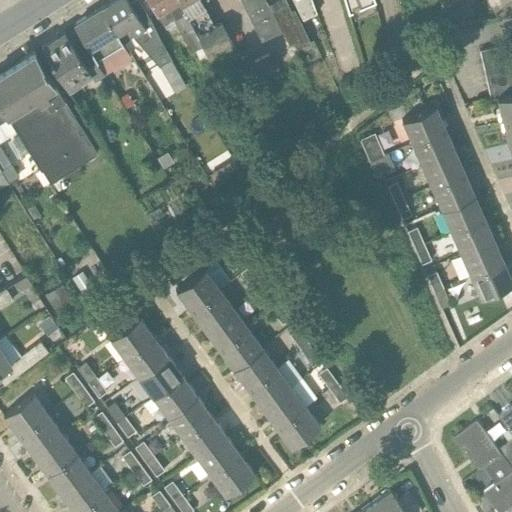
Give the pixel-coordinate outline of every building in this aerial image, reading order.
[(111,0),(101,7),(117,33),(128,26),(135,38),(147,52),(152,49),(161,64),(171,58),(159,37),(150,18),(142,23),(127,0),(111,0)] [(202,45),(201,43),(178,0),(150,0),(162,24),(173,18),(190,51),(202,45)] [(178,0),(201,43),(202,45),(207,54),(231,42),(222,24),(209,31),(206,26),(210,25),(197,0),(178,0)] [(267,0),(244,0),(265,39),(282,29),(267,0)] [(267,0),(282,29),(292,50),(310,41),(294,8),(297,7),(293,0),(267,0)] [(316,12),(311,0),(293,0),(297,7),(303,19),(316,12)] [(437,0),(440,10),(455,0),(485,0),(494,12),(511,0),(437,0)] [(124,44),(117,33),(101,7),(74,24),(87,45),(97,61),(124,44)] [(105,73),(97,61),(87,45),(78,51),(64,30),(40,46),(68,89),(89,75),(93,81),(105,73)] [(511,42),(502,45),(505,57),(511,55),(511,42)] [(505,57),(502,45),(480,49),(483,62),(505,57)] [(0,71),(0,106),(4,113),(35,162),(36,161),(48,182),(95,151),(64,98),(34,50),(0,71)] [(258,82),(280,70),(270,52),(249,64),(258,82)] [(505,57),(483,62),(485,75),(508,70),(505,57)] [(508,70),(485,75),(488,87),(511,82),(508,70)] [(491,100),(497,98),(511,94),(511,88),(511,82),(488,87),(491,100)] [(235,84),(226,88),(233,102),(242,98),(235,84)] [(133,102),(127,92),(119,96),(125,107),(133,102)] [(511,94),(497,98),(502,122),(511,119),(511,94)] [(401,120),(411,143),(445,128),(435,105),(401,120)] [(0,115),(4,113),(0,106),(0,169),(10,162),(0,145),(0,115)] [(511,119),(502,122),(507,146),(511,144),(511,119)] [(445,128),(411,143),(421,165),(455,150),(445,128)] [(369,160),(382,154),(373,134),(360,140),(369,160)] [(455,150),(421,165),(431,187),(465,172),(455,150)] [(157,157),(163,168),(173,161),(167,151),(157,157)] [(387,152),(382,154),(369,160),(377,179),(395,171),(387,152)] [(465,172),(431,187),(440,209),(475,194),(465,172)] [(394,202),(403,198),(396,182),(387,186),(394,202)] [(475,194),(440,209),(450,231),(484,216),(475,194)] [(403,198),(394,202),(402,218),(410,214),(403,198)] [(484,216),(450,231),(460,253),(494,238),(484,216)] [(414,247),(423,243),(416,227),(407,230),(414,247)] [(494,238),(460,253),(470,275),(504,260),(494,238)] [(423,243),(414,247),(422,263),(430,260),(423,243)] [(511,278),(504,260),(470,275),(480,298),(511,283),(511,278)] [(241,272),(252,287),(267,276),(256,261),(241,272)] [(176,289),(191,309),(220,288),(205,268),(176,289)] [(71,276),(84,297),(94,292),(81,270),(71,276)] [(434,291),(443,287),(435,270),(426,274),(434,291)] [(44,294),(55,311),(72,300),(61,283),(44,294)] [(508,286),(499,290),(502,297),(511,293),(508,286)] [(0,307),(13,299),(6,287),(0,290),(0,307)] [(443,287),(434,291),(441,307),(450,303),(443,287)] [(220,288),(191,309),(205,329),(234,307),(220,288)] [(272,310),(280,304),(269,289),(261,295),(272,310)] [(122,304),(115,310),(120,317),(127,311),(122,304)] [(291,318),(280,304),(272,310),(282,324),(291,318)] [(234,307),(205,329),(219,348),(248,327),(234,307)] [(47,336),(57,327),(47,315),(36,323),(47,336)] [(109,338),(124,358),(154,336),(139,316),(109,338)] [(248,327),(219,348),(233,367),(262,346),(248,327)] [(301,348),(309,342),(298,328),(290,334),(301,348)] [(154,336),(124,358),(138,378),(168,356),(154,336)] [(18,374),(48,351),(40,340),(21,355),(10,364),(18,374)] [(309,342),(301,348),(311,363),(319,357),(309,342)] [(262,346),(233,367),(247,387),(276,365),(262,346)] [(0,371),(10,364),(0,349),(0,371)] [(168,356),(138,378),(153,397),(182,375),(168,356)] [(88,382),(96,376),(85,361),(77,368),(88,382)] [(276,365),(247,387),(261,406),(290,385),(276,365)] [(330,388),(338,382),(327,368),(319,373),(330,388)] [(64,377),(75,391),(83,385),(72,371),(64,377)] [(182,375),(153,397),(167,416),(197,394),(182,375)] [(96,376),(88,382),(99,397),(107,390),(96,376)] [(348,396),(338,382),(330,388),(340,402),(348,396)] [(83,385),(75,391),(86,406),(93,400),(83,385)] [(290,385),(261,406),(275,425),(305,404),(290,385)] [(18,434),(48,412),(33,392),(3,414),(18,434)] [(197,394),(167,416),(181,435),(211,414),(197,394)] [(116,421),(125,415),(114,400),(105,407),(116,421)] [(305,404),(275,425),(290,446),(319,424),(305,404)] [(511,438),(509,441),(511,445),(511,404),(499,414),(511,432),(511,438)] [(92,416),(103,431),(112,425),(101,410),(92,416)] [(32,453),(62,431),(48,412),(18,434),(32,453)] [(211,414),(181,435),(196,455),(225,433),(211,414)] [(136,429),(125,415),(116,421),(127,436),(136,429)] [(511,454),(511,445),(509,441),(499,449),(477,419),(455,435),(480,469),(486,465),(502,453),(506,459),(511,454)] [(112,425),(103,431),(114,446),(122,439),(112,425)] [(47,473),(77,451),(62,431),(32,453),(47,473)] [(225,433),(196,455),(210,474),(239,452),(225,433)] [(145,461),(153,454),(143,440),(134,446),(145,461)] [(121,455),(132,470),(140,464),(129,449),(121,455)] [(61,492),(91,470),(77,451),(47,473),(61,492)] [(239,452),(210,474),(225,494),(254,472),(239,452)] [(486,465),(498,481),(484,491),(499,511),(503,511),(511,505),(511,454),(506,459),(502,453),(486,465)] [(164,469),(153,454),(145,461),(156,476),(164,469)] [(140,464),(132,470),(142,484),(150,478),(140,464)] [(75,511),(105,490),(91,470),(61,492),(75,511)] [(174,500),(182,495),(171,480),(164,486),(174,500)] [(408,511),(398,499),(390,488),(370,503),(376,511),(408,511)] [(75,511),(115,511),(119,509),(105,490),(75,511)] [(151,495),(161,510),(169,504),(159,490),(151,495)] [(188,511),(192,509),(182,495),(174,500),(182,511),(188,511)] [(376,511),(370,503),(357,511),(376,511)]
